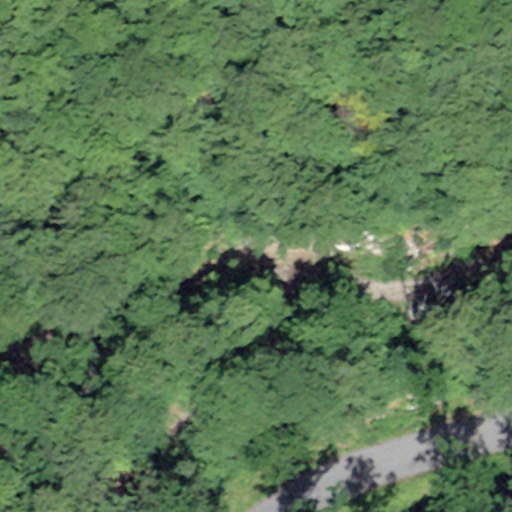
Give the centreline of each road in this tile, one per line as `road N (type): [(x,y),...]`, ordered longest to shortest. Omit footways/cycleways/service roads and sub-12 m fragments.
road 1 (track): [(511,269),(464,279),(278,281),(182,292),(50,358),(0,363)]
road 2 (track): [(88,511),(134,451),(305,282)]
road 3 (unclassified): [(511,427),(329,480),(268,511)]
